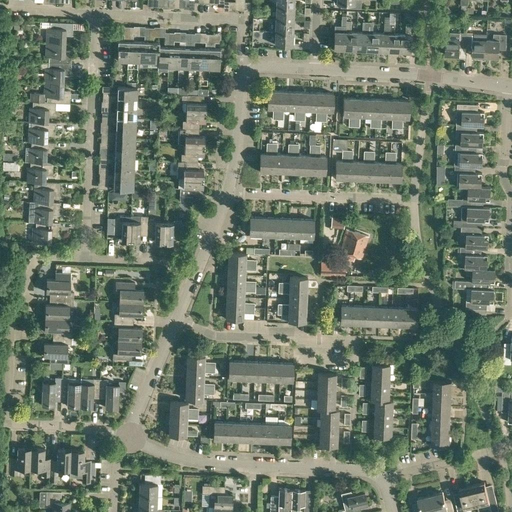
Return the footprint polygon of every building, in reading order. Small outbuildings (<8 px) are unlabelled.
[(276,6),(276,19),(294,20),(294,7),(276,6)] [(334,31),(333,31),(333,48),(345,49),(346,21),(346,15),(342,15),(341,25),(335,25),(334,31)] [(276,19),(275,32),(293,32),(294,20),(276,19)] [(346,21),(345,49),(355,49),(356,32),(351,32),(351,21),(346,21)] [(47,28),(46,42),(65,43),(65,35),(72,35),(73,23),(51,22),(50,28),(47,28)] [(356,32),(355,49),(366,50),(367,22),(363,22),(363,32),(356,32)] [(367,22),(366,50),(377,50),(377,33),(372,33),(372,22),(367,22)] [(377,33),(377,50),(387,51),(388,23),(384,23),(383,33),(377,33)] [(388,23),(387,51),(398,51),(399,34),(393,33),(393,23),(388,23)] [(399,34),(398,51),(410,52),(410,34),(411,24),(406,24),(405,34),(399,34)] [(123,41),(118,41),(117,60),(127,60),(129,26),(124,26),(123,41)] [(129,26),(127,60),(137,61),(138,42),(133,41),(134,27),(129,26)] [(138,42),(137,61),(148,61),(149,27),(144,27),(143,42),(139,42),(138,42)] [(149,27),(148,61),(158,62),(159,43),(153,42),(154,28),(149,27)] [(159,43),(158,62),(158,70),(168,71),(168,66),(169,32),(165,32),(164,47),(159,47),(159,43)] [(168,66),(178,67),(179,47),(173,47),(174,33),(169,32),(168,66)] [(293,32),(275,32),(275,45),(292,46),(293,32)] [(459,38),(446,37),(446,55),(459,55),(459,47),(466,48),(467,32),(460,32),(459,38)] [(467,32),(466,48),(473,48),(472,56),(486,56),(486,39),(474,38),(474,33),(467,32)] [(179,47),(178,67),(188,67),(190,33),(185,33),(184,48),(179,47)] [(190,33),(188,67),(199,68),(199,48),(193,48),(194,34),(190,33)] [(486,39),(486,56),(498,57),(499,49),(506,49),(507,34),(494,33),(493,39),(486,39)] [(199,48),(199,68),(209,68),(210,34),(205,34),(204,48),(199,48)] [(210,34),(209,68),(219,69),(220,49),(214,49),(214,34),(210,34)] [(65,43),(46,42),(46,56),(49,56),(49,62),(71,63),(72,50),(64,50),(65,43)] [(45,68),(45,82),(63,83),(63,75),(71,75),(71,63),(49,62),(49,68),(45,68)] [(30,101),(34,101),(55,102),(55,103),(70,103),(70,97),(77,97),(77,93),(70,93),(70,90),(63,90),(63,83),(45,82),(44,93),(30,92),(30,101)] [(103,92),(103,96),(137,98),(137,87),(118,86),(117,92),(103,92)] [(266,107),(273,107),(272,118),(277,119),(278,90),(267,90),(266,107)] [(278,90),(277,119),(283,119),(283,108),(288,108),(289,91),(278,90)] [(289,91),(288,108),(294,109),(294,119),(299,120),(300,91),(289,91)] [(300,91),(299,120),(304,120),(305,109),(310,109),(311,92),(300,91)] [(311,92),(310,109),(316,110),(315,120),(321,121),(322,93),(311,92)] [(322,93),(321,121),(326,121),(326,110),(332,111),(333,93),(322,93)] [(187,102),(186,111),(206,112),(206,103),(200,103),(200,94),(198,94),(187,94),(182,94),(181,102),(187,102)] [(137,98),(103,96),(103,101),(117,102),(117,107),(137,108),(137,98)] [(343,115),(349,115),(348,126),(353,126),(354,98),(343,97),(343,115)] [(354,98),(353,126),(359,126),(359,115),(365,116),(365,98),(354,98)] [(365,98),(365,116),(370,116),(370,122),(370,127),(375,127),(376,99),(365,98)] [(376,99),(375,127),(380,127),(381,116),(386,117),(387,99),(376,99)] [(387,99),(386,117),(392,117),(392,128),(397,128),(398,100),(387,99)] [(398,100),(397,128),(402,128),(402,117),(408,118),(409,100),(398,100)] [(29,121),(33,122),(48,122),(48,115),(55,115),(55,103),(55,102),(34,101),(33,107),(30,107),(29,121)] [(457,111),(456,124),(477,125),(484,125),(484,111),(477,111),(478,105),(457,104),(457,111)] [(103,112),(102,116),(136,118),(137,108),(117,107),(117,113),(103,112)] [(183,120),(182,128),(183,128),(183,127),(199,128),(199,121),(205,122),(206,112),(186,111),(186,120),(183,120)] [(136,118),(102,116),(102,121),(116,122),(116,127),(136,128),(136,118)] [(28,141),(32,141),(47,142),(47,135),(54,135),(55,123),(48,122),(33,122),(32,127),(29,127),(28,141)] [(477,125),(456,124),(456,131),(461,131),(461,144),(476,145),(482,145),(483,145),(484,132),(477,132),(477,125)] [(102,132),(101,137),(135,138),(136,128),(116,127),(116,133),(102,132)] [(183,128),(182,128),(179,128),(178,144),(185,144),(204,145),(205,136),(199,136),(199,128),(183,127),(183,128)] [(135,138),(101,137),(101,141),(116,142),(115,148),(135,148),(135,138)] [(347,148),(348,139),(333,138),(332,147),(347,148)] [(271,142),(270,171),(281,171),(282,153),(277,153),(277,143),(276,143),(276,140),(272,140),(272,142),(271,142)] [(28,161),(31,161),(46,162),(46,155),(53,155),(54,142),(47,142),(32,141),(32,147),(28,147),(28,161)] [(266,142),(266,153),(259,152),(259,170),(270,171),(271,142),(266,142)] [(282,153),(281,171),(292,172),(293,143),(288,143),(288,154),(282,153)] [(293,143),(292,172),(303,172),(304,154),(298,154),(299,143),(293,143)] [(181,153),(181,160),(198,161),(198,154),(204,154),(204,145),(185,144),(184,153),(181,153)] [(304,154),(303,172),(314,173),(315,144),(310,144),(309,155),(304,154)] [(315,144),(314,173),(325,173),(326,155),(320,155),(320,144),(315,144)] [(455,151),(459,151),(459,160),(460,159),(460,165),(476,166),(482,166),(483,152),(482,152),(482,145),(476,145),(461,144),(455,144),(455,151)] [(101,153),(101,157),(135,159),(135,148),(115,148),(115,153),(101,153)] [(342,149),(342,160),(336,160),(335,177),(346,178),(347,149),(342,149)] [(347,149),(346,178),(357,178),(357,161),(352,161),(353,150),(347,149)] [(357,161),(357,178),(368,179),(369,150),(364,150),(363,161),(357,161)] [(369,150),(368,179),(378,179),(379,162),(374,162),(374,150),(369,150)] [(379,162),(378,179),(389,180),(391,151),(385,151),(385,162),(379,162)] [(391,151),(389,180),(400,180),(401,163),(395,162),(396,151),(391,151)] [(135,159),(101,157),(100,162),(115,163),(115,168),(134,169),(135,159)] [(177,160),(177,177),(203,178),(203,169),(197,169),(198,161),(181,160),(181,161),(177,160)] [(31,161),(31,167),(27,167),(27,181),(39,181),(45,182),(46,175),(53,176),(53,162),(46,162),(31,161)] [(454,172),(460,172),(459,185),(469,186),(481,186),(482,172),(475,172),(476,166),(460,165),(455,165),(454,172)] [(100,173),(100,177),(134,179),(134,169),(115,168),(114,174),(100,173)] [(134,179),(100,177),(99,182),(114,183),(114,189),(133,190),(134,179)] [(203,178),(177,177),(180,177),(180,188),(179,201),(196,201),(196,187),(203,188),(203,178)] [(35,187),(34,201),(53,202),(53,195),(60,195),(60,182),(45,182),(39,181),(38,187),(35,187)] [(462,206),(468,206),(483,206),(483,200),(490,200),(491,186),(481,186),(469,186),(468,198),(462,198),(462,206)] [(33,221),(37,221),(52,222),(52,214),(59,215),(60,202),(53,202),(34,201),(30,201),(29,221),(33,221)] [(461,219),(461,226),(482,227),(482,220),(489,220),(490,206),(483,206),(468,206),(467,219),(461,219)] [(331,227),(344,228),(345,215),(332,214),(331,227)] [(131,220),(130,240),(140,241),(140,235),(147,235),(148,219),(148,215),(140,215),(140,221),(131,220)] [(249,228),(249,217),(242,216),(241,228),(249,228)] [(249,234),(261,235),(262,216),(249,216),(249,234)] [(262,216),(261,235),(274,235),(275,217),(262,216)] [(114,234),(121,234),(121,240),(130,240),(131,220),(122,220),(122,217),(114,217),(114,234)] [(275,217),(274,235),(287,236),(288,218),(275,217)] [(288,218),(287,236),(300,236),(301,218),(288,218)] [(301,218),(300,236),(313,237),(313,219),(301,218)] [(148,219),(147,235),(155,235),(154,241),(163,242),(164,222),(155,222),(155,219),(148,219)] [(164,222),(163,242),(173,242),(173,236),(181,237),(182,220),(173,219),(173,222),(164,222)] [(37,221),(37,227),(33,227),(33,241),(51,242),(51,235),(58,235),(59,222),(52,222),(37,221)] [(482,227),(461,226),(461,234),(465,234),(464,241),(466,241),(466,246),(481,247),(488,248),(488,234),(482,234),(482,227)] [(362,257),(369,234),(346,228),(343,239),(344,239),(340,250),(362,257)] [(487,268),(487,254),(481,254),(481,247),(466,246),(466,247),(460,246),(460,254),(463,254),(463,266),(464,268),(466,268),(473,268),(473,267),(487,268)] [(228,252),(227,263),(256,264),(256,259),(245,259),(246,252),(228,252)] [(321,261),(320,274),(345,275),(345,262),(321,261)] [(227,263),(227,274),(245,274),(245,269),(256,269),(256,264),(227,263)] [(473,268),(466,268),(466,274),(471,275),(470,280),(467,280),(466,288),(472,288),(487,288),(488,288),(488,282),(494,282),(495,268),(487,268),(473,267),(473,268)] [(50,292),(50,297),(73,298),(74,292),(70,292),(71,274),(54,274),(54,279),(46,279),(46,291),(50,292)] [(227,274),(226,284),(255,285),(255,280),(244,280),(245,274),(227,274)] [(278,282),(278,287),(307,288),(307,276),(289,276),(289,282),(278,282)] [(119,288),(119,300),(143,301),(143,289),(135,289),(135,282),(116,281),(115,288),(119,288)] [(226,284),(226,295),(244,296),(244,291),(255,291),(255,286),(255,285),(226,284)] [(307,288),(278,287),(278,292),(288,293),(288,298),(306,298),(307,288)] [(472,288),(471,301),(466,300),(466,308),(485,309),(486,309),(487,302),(493,302),(494,288),(488,288),(487,288),(472,288)] [(226,295),(225,306),(254,307),(254,302),(244,302),(244,296),(226,295)] [(45,304),(45,317),(69,318),(70,305),(73,306),(73,298),(50,297),(49,304),(45,304)] [(277,303),(277,308),(306,309),(306,298),(288,298),(288,303),(277,303)] [(114,313),(114,320),(133,320),(133,314),(143,315),(143,301),(119,300),(119,313),(114,313)] [(340,322),(353,323),(354,305),(341,304),(340,322)] [(354,305),(353,323),(365,323),(366,305),(354,305)] [(366,305),(365,323),(378,324),(379,306),(366,305)] [(254,307),(225,306),(225,317),(243,318),(243,312),(254,313),(254,307)] [(379,306),(378,324),(391,324),(391,306),(379,306)] [(391,306),(391,324),(403,325),(404,307),(391,306)] [(404,307),(403,325),(416,325),(417,307),(404,307)] [(306,309),(277,308),(277,314),(288,314),(287,320),(305,320),(306,309)] [(69,318),(45,317),(44,330),(50,330),(50,332),(48,332),(48,334),(50,334),(50,336),(72,337),(72,331),(69,331),(69,318)] [(133,320),(114,320),(114,327),(118,327),(117,339),(141,340),(142,327),(133,327),(133,320)] [(43,355),(50,356),(49,362),(71,363),(71,356),(68,356),(68,344),(77,344),(77,337),(72,337),(50,336),(53,337),(53,342),(44,342),(43,355)] [(117,339),(117,351),(113,351),(112,359),(132,359),(132,353),(141,353),(141,340),(117,339)] [(187,354),(187,365),(215,366),(215,362),(204,361),(205,355),(187,354)] [(228,378),(241,378),(242,360),(229,359),(228,378)] [(242,360),(241,378),(254,379),(254,361),(242,360)] [(254,361),(254,379),(266,379),(267,361),(254,361)] [(267,361),(266,379),(279,380),(280,362),(267,361)] [(280,362),(279,380),(292,380),(293,362),(280,362)] [(371,363),(371,372),(388,373),(389,364),(371,363)] [(187,365),(186,376),(204,377),(204,372),(215,372),(215,366),(187,365)] [(318,372),(318,381),(335,381),(336,372),(318,372)] [(371,372),(371,381),(388,382),(388,373),(371,372)] [(186,376),(186,387),(214,389),(214,383),(203,383),(204,377),(186,376)] [(55,377),(55,381),(42,380),(41,404),(55,405),(55,396),(61,396),(62,377),(55,377)] [(62,377),(61,396),(67,396),(67,405),(79,406),(80,382),(68,381),(68,377),(62,377)] [(80,382),(79,406),(93,406),(93,397),(99,398),(100,379),(93,378),(93,382),(80,382)] [(100,379),(99,398),(105,398),(105,407),(118,407),(119,390),(125,390),(125,381),(119,381),(119,383),(107,383),(107,379),(100,379)] [(433,380),(433,393),(451,393),(451,380),(433,380)] [(318,381),(317,390),(335,391),(335,381),(318,381)] [(371,381),(370,390),(388,391),(388,382),(371,381)] [(214,389),(186,387),(185,398),(203,399),(203,393),(214,394),(214,389)] [(317,390),(317,399),(335,400),(335,391),(317,390)] [(370,390),(370,399),(374,399),(387,399),(388,391),(370,390)] [(502,410),(508,411),(508,422),(511,421),(511,399),(510,399),(510,390),(503,390),(502,410)] [(433,393),(432,406),(450,406),(451,393),(433,393)] [(321,408),(334,408),(335,400),(317,399),(316,408),(321,408)] [(374,399),(374,408),(391,409),(391,399),(387,399),(374,399)] [(170,401),(169,412),(198,413),(198,408),(187,408),(188,402),(170,401)] [(432,406),(432,418),(450,419),(450,406),(432,406)] [(334,408),(321,408),(320,417),(338,418),(338,408),(334,408)] [(374,408),(374,417),(391,418),(391,409),(374,408)] [(169,412),(169,423),(187,424),(187,418),(198,419),(198,413),(169,412)] [(320,417),(320,426),(337,427),(338,418),(320,417)] [(374,417),(373,426),(390,427),(391,418),(374,417)] [(432,418),(431,431),(449,432),(450,419),(432,418)] [(213,439),(226,439),(227,421),(214,421),(213,439)] [(227,421),(226,439),(238,440),(239,422),(227,421)] [(239,422),(238,440),(251,440),(252,422),(239,422)] [(252,422),(251,440),(264,441),(265,423),(252,422)] [(187,424),(169,423),(168,434),(197,435),(197,430),(186,430),(187,424)] [(265,423),(264,441),(277,441),(277,423),(265,423)] [(277,423),(277,441),(289,442),(290,424),(277,423)] [(320,426),(319,435),(337,436),(337,427),(320,426)] [(390,427),(373,426),(373,435),(390,436),(390,427)] [(449,432),(431,431),(431,444),(449,445),(449,432)] [(337,436),(319,435),(319,444),(337,444),(337,436)] [(18,448),(17,456),(10,456),(9,474),(18,474),(18,467),(30,468),(31,448),(18,448)] [(31,448),(30,468),(42,468),(42,476),(49,476),(49,481),(50,458),(44,457),(44,449),(31,448)] [(50,458),(49,481),(57,481),(58,469),(70,469),(70,476),(71,450),(58,449),(57,458),(50,458)] [(71,450),(70,476),(82,477),(82,481),(89,481),(89,474),(90,462),(83,462),(84,450),(71,450)] [(336,459),(336,451),(326,452),(326,460),(336,459)] [(485,481),(472,484),(477,505),(489,502),(491,511),(498,510),(494,495),(488,497),(485,481)] [(139,482),(138,496),(157,496),(157,483),(144,483),(139,482)] [(459,488),(460,492),(453,493),(457,511),(465,511),(464,508),(477,505),(472,484),(459,488)] [(209,498),(208,506),(232,507),(232,494),(224,494),(224,486),(202,485),(202,493),(217,494),(217,498),(213,498),(213,501),(212,501),(211,498),(209,498)] [(278,511),(290,511),(291,489),(279,488),(278,496),(271,496),(269,511),(278,511)] [(291,489),(290,511),(293,511),(299,511),(299,505),(304,505),(303,511),(311,511),(312,497),(304,497),(304,489),(291,489)] [(39,506),(54,507),(53,511),(68,511),(69,501),(61,501),(61,491),(40,491),(39,506)] [(340,493),(344,509),(344,511),(361,511),(360,506),(367,505),(364,492),(355,494),(350,491),(340,493)] [(443,492),(430,495),(434,511),(437,511),(442,511),(453,511),(450,498),(445,499),(443,492)] [(417,498),(420,511),(416,511),(434,511),(430,495),(417,498)] [(138,496),(138,508),(156,509),(157,496),(138,496)]
